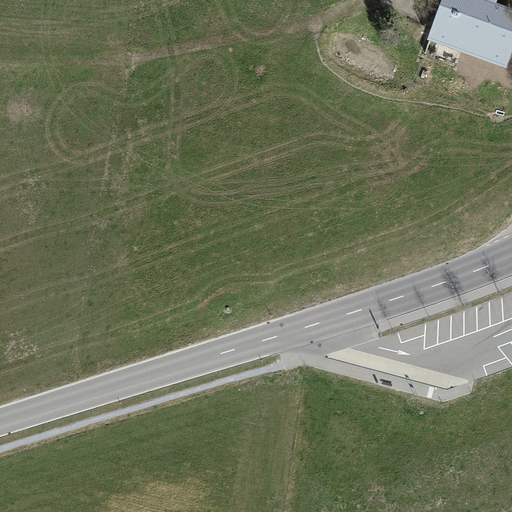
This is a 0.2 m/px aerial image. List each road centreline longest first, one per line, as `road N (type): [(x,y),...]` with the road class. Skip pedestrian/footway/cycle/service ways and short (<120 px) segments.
road 1 (tertiary): [(511,257),(0,423)]
road 2 (track): [(0,55),(162,53),(313,24),(376,0)]
